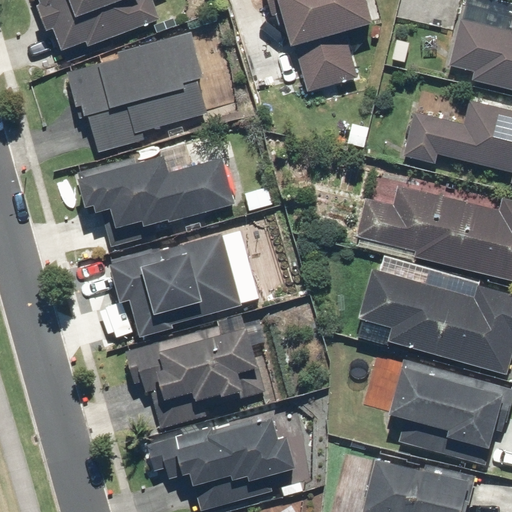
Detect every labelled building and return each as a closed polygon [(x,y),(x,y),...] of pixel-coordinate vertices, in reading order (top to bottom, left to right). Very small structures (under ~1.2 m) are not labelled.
[(44,0),(45,2),(41,3),(51,30),(58,28),(65,49),(90,40),(91,44),(163,19),(156,0),(44,0)] [(267,0),(273,19),(285,15),(308,94),(362,78),(349,33),(379,24),(372,0),(267,0)] [(511,28),(464,17),(452,66),(477,71),(475,80),(511,89),(511,28)] [(209,77),(197,30),(119,50),(121,57),(71,69),(81,107),(86,106),(98,153),(150,140),(147,129),(212,113),(203,78),(209,77)] [(414,41),(395,37),(390,62),(408,66),(414,41)] [(511,110),(474,101),(469,122),(418,110),(407,157),(439,165),(442,155),(511,171),(511,110)] [(373,127),(355,123),(350,143),(367,148),(373,127)] [(239,204),(227,157),(172,170),(168,153),(83,174),(91,207),(99,205),(101,211),(116,208),(121,227),(147,221),(148,225),(171,219),(172,221),(239,204)] [(511,196),(507,196),(504,210),(401,183),(397,203),(367,195),(357,235),(418,250),(416,257),(511,280),(511,196)] [(248,193),(252,210),(275,204),(270,187),(248,193)] [(291,209),(266,215),(288,302),(312,296),(291,209)] [(263,299),(246,230),(226,235),(226,234),(154,252),(153,249),(113,259),(124,302),(135,299),(144,336),(178,328),(177,322),(246,305),(246,303),(263,299)] [(511,293),(481,286),(478,296),(375,270),(363,320),(395,328),(391,344),(510,374),(511,365),(511,293)] [(272,392),(255,326),(227,332),(225,324),(128,350),(138,384),(146,381),(149,393),(153,392),(162,422),(164,428),(211,415),(209,409),(230,403),(252,397),(269,392),(272,392)] [(507,434),(511,414),(511,384),(407,359),(393,413),(408,417),(402,441),(447,453),(451,436),(495,447),(499,432),(507,434)] [(217,429),(216,425),(149,443),(157,471),(169,468),(172,478),(195,472),(198,485),(205,511),(207,511),(282,493),(278,478),(303,472),(293,434),(285,436),(279,413),(217,429)] [(426,468),(380,457),(367,511),(470,511),(471,511),(480,475),(427,463),(426,468)]
